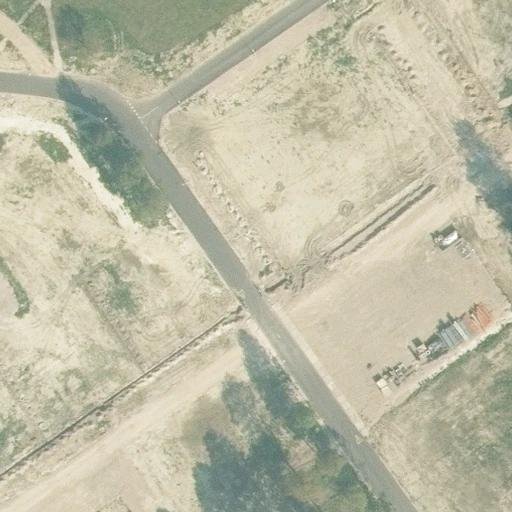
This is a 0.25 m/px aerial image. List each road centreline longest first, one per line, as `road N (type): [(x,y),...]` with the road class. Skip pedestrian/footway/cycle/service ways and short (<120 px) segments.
road 1 (residential): [(511,170),(282,338)]
road 2 (residential): [(140,139),(282,338)]
road 3 (residential): [(140,139),(164,110),(315,0)]
road 4 (residential): [(511,311),(344,427)]
road 5 (residential): [(0,86),(106,104),(140,139)]
road 6 (residential): [(282,338),(155,427)]
road 7 (residential): [(155,427),(27,511)]
